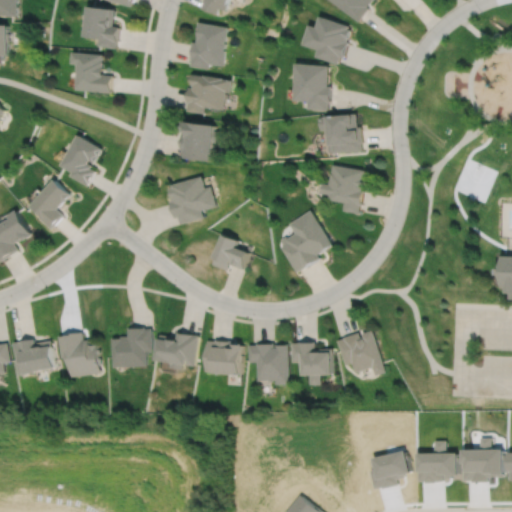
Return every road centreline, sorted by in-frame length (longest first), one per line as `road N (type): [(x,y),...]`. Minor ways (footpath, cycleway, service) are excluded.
road 1 (residential): [(105,219),(222,301),(268,309),(334,290),(372,258),(392,223),(402,175),(398,109),(410,67),(440,26),(479,0)]
road 2 (residential): [(0,295),(70,256),(123,194),(150,128),(168,0)]
